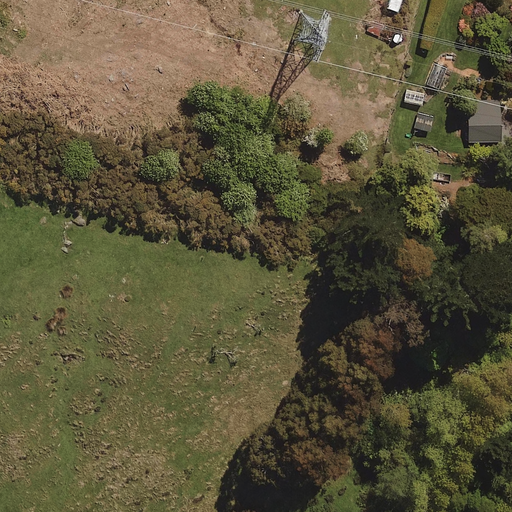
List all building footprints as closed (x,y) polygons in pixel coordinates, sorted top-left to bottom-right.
[(402,0),(389,0),(387,8),(399,12),(402,0)] [(447,67),(436,63),(429,84),(440,88),(447,67)] [(426,92),(407,88),(405,101),(423,105),(426,92)] [(502,101),(470,102),(471,142),(503,141),(502,101)] [(439,117),(418,113),(415,129),(435,133),(439,117)]
